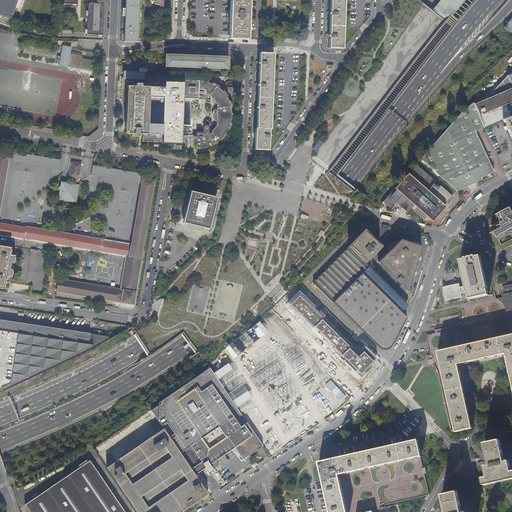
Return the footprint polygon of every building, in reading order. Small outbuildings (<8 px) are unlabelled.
[(17,0),(0,0),(0,15),(10,19),(17,0)] [(64,0),(63,33),(103,35),(104,3),(92,2),(91,0),(64,0)] [(139,0),(122,0),(122,9),(123,9),(122,16),(125,16),(125,24),(122,24),(122,27),(121,27),(121,34),(122,34),(121,41),(138,42),(139,24),(137,24),(137,20),(139,20),(139,0)] [(229,39),(248,40),(248,36),(249,36),(248,35),(248,32),(249,32),(249,31),(248,31),(248,28),(249,28),(248,28),(249,6),(250,6),(250,5),(249,5),(249,3),(250,3),(250,2),(249,2),(249,0),(230,0),(231,1),(230,1),(230,2),(231,2),(231,5),(230,4),(230,5),(231,5),(230,27),(229,27),(229,28),(230,28),(230,30),(229,30),(229,31),(230,31),(230,35),(229,35),(230,35),(229,39)] [(331,0),(331,12),(327,12),(327,17),(331,17),(330,34),(326,34),(326,37),(326,39),(330,40),(330,48),(343,49),(345,0),(331,0)] [(57,51),(25,46),(23,53),(57,59),(57,64),(59,64),(60,57),(56,56),(57,51)] [(72,48),(62,46),(60,57),(59,64),(59,66),(68,68),(68,65),(71,53),(72,48)] [(221,53),(217,53),(217,54),(219,56),(219,57),(204,56),(204,54),(205,54),(205,53),(202,53),(202,52),(199,52),(199,53),(201,55),(201,56),(186,55),(186,54),(187,54),(187,52),(184,52),(184,51),(180,51),(180,53),(182,54),(181,55),(166,54),(165,66),(166,66),(228,68),(228,69),(229,69),(229,57),(223,57),(223,55),(223,53),(221,53)] [(83,55),(71,53),(68,65),(93,69),(95,59),(83,57),(83,55)] [(274,54),(267,54),(261,53),(260,62),(256,62),(256,67),(260,67),(259,84),(255,84),(255,89),(259,89),(258,106),(254,106),(254,111),(258,111),(257,129),(256,129),(255,150),(268,150),(269,129),(270,129),(274,54)] [(429,149),(429,150),(420,159),(422,161),(456,190),(457,191),(477,182),(482,180),(481,178),(494,172),(492,168),(483,149),(478,138),(475,131),(480,129),(482,121),(485,127),(486,126),(488,126),(487,132),(505,173),(511,169),(511,73),(508,75),(486,99),(477,102),(474,104),(474,102),(469,105),(465,108),(429,149)] [(150,78),(145,78),(122,77),(121,100),(127,100),(127,134),(135,135),(135,138),(141,138),(141,135),(143,135),(151,135),(153,99),(181,101),(210,102),(210,97),(217,106),(216,127),(208,135),(208,129),(207,127),(204,127),(203,128),(203,134),(196,134),(196,150),(205,148),(214,145),(222,138),(229,127),(231,118),(229,103),(222,92),(212,85),(198,80),(150,78)] [(151,135),(143,135),(143,143),(181,144),(181,135),(186,135),(188,135),(188,134),(188,132),(188,131),(186,131),(181,131),(181,101),(153,99),(151,135)] [(317,152),(324,144),(319,140),(313,149),(317,152)] [(10,151),(9,155),(9,156),(8,160),(59,169),(60,159),(10,151)] [(155,180),(142,178),(141,183),(142,183),(132,244),(131,244),(131,245),(130,251),(103,246),(104,241),(104,240),(26,226),(26,227),(0,222),(0,209),(8,160),(9,156),(9,155),(0,153),(0,234),(77,247),(127,256),(121,289),(59,279),(57,292),(134,304),(139,276),(147,225),(154,185),(155,180)] [(456,190),(422,161),(385,203),(391,209),(396,203),(407,213),(410,209),(414,206),(426,217),(430,220),(456,191),(456,190)] [(81,163),(76,162),(76,164),(71,163),(69,177),(74,178),(73,181),(78,182),(78,178),(79,178),(81,163)] [(141,183),(142,178),(143,174),(93,165),(91,174),(141,183)] [(57,199),(75,203),(78,189),(74,188),(75,184),(70,183),(68,180),(57,187),(59,190),(57,199)] [(216,196),(193,190),(185,220),(209,226),(216,196)] [(414,206),(410,209),(421,218),(421,217),(424,219),(426,217),(414,206)] [(493,218),(488,220),(489,225),(489,230),(491,235),(495,242),(498,246),(511,239),(511,210),(510,209),(500,214),(502,220),(495,223),(493,218)] [(400,311),(407,304),(365,262),(380,246),(365,230),(349,246),(350,247),(315,283),(333,301),(335,300),(362,273),(400,311)] [(421,248),(422,247),(401,239),(378,262),(407,291),(409,287),(406,283),(412,277),(409,273),(415,267),(413,263),(418,256),(416,254),(421,248)] [(130,251),(131,245),(104,241),(103,246),(130,251)] [(12,248),(0,245),(0,246),(0,285),(6,287),(7,280),(8,280),(8,276),(12,277),(13,270),(11,269),(12,262),(15,263),(16,255),(11,255),(12,248)] [(44,296),(52,253),(22,248),(16,284),(32,286),(31,294),(44,296)] [(468,293),(469,298),(470,300),(489,295),(487,288),(488,288),(481,256),(476,258),(476,256),(465,259),(465,260),(460,261),(466,286),(467,293),(468,293)] [(335,300),(333,301),(379,346),(393,346),(399,334),(403,326),(407,318),(400,311),(362,273),(335,300)] [(467,293),(466,286),(460,288),(459,283),(443,287),(446,301),(462,298),(462,300),(469,298),(468,293),(467,293)] [(507,311),(511,309),(511,284),(501,287),(504,297),(507,311)] [(360,351),(299,290),(286,302),(361,377),(372,366),(370,365),(376,359),(364,347),(360,351)] [(436,373),(443,371),(439,352),(511,335),(511,309),(507,311),(504,297),(496,299),(495,299),(464,306),(459,307),(461,320),(463,325),(463,327),(445,331),(436,333),(426,336),(430,355),(432,355),(433,360),(436,373)] [(0,388),(3,387),(5,391),(54,369),(66,363),(107,339),(108,337),(66,330),(55,328),(28,324),(0,319),(0,388)] [(511,335),(439,352),(443,371),(456,431),(473,427),(459,364),(506,353),(511,380),(511,335)] [(187,462),(195,474),(205,467),(208,472),(213,469),(209,464),(227,452),(235,447),(243,459),(263,445),(248,424),(234,403),(211,369),(151,410),(163,428),(177,448),(187,462)] [(133,423),(94,447),(97,453),(137,428),(133,423)] [(137,511),(181,511),(208,493),(201,484),(195,474),(187,462),(177,448),(163,428),(132,449),(107,467),(137,511)] [(422,457),(418,439),(319,462),(330,511),(347,511),(339,476),(371,469),(394,464),(422,457)] [(511,470),(510,461),(506,462),(500,440),(485,444),(490,465),(486,466),(488,477),(483,478),(484,485),(511,479),(511,470)] [(339,476),(347,511),(351,511),(355,511),(354,511),(361,511),(361,510),(379,505),(380,507),(383,507),(386,506),(385,504),(390,503),(429,494),(425,478),(424,474),(427,473),(426,467),(424,468),(422,457),(394,464),(371,469),(339,476)] [(125,511),(90,460),(25,505),(30,511),(125,511)] [(462,511),(457,492),(442,495),(445,511),(462,511)]
